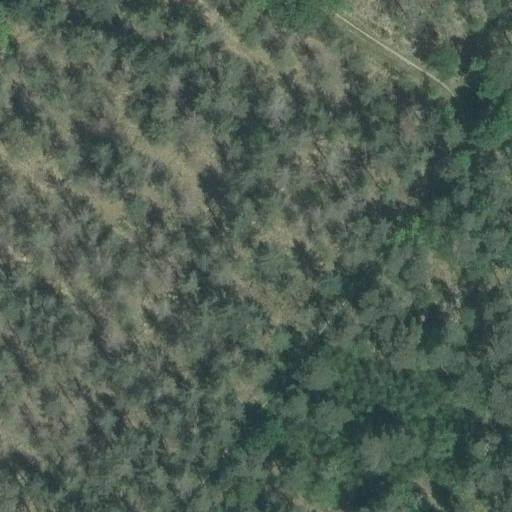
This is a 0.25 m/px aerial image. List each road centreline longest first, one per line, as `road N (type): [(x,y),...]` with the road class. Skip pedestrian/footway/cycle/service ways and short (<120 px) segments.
road 1 (track): [(502,105),(188,511)]
road 2 (track): [(333,0),(502,105)]
